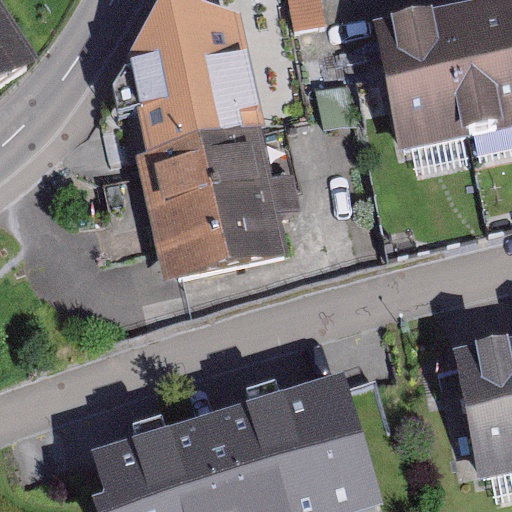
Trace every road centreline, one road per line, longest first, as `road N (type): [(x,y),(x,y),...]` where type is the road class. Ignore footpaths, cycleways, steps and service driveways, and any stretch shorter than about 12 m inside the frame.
road 1 (residential): [(0,424),(373,304),(511,270)]
road 2 (tertiary): [(0,151),(48,104),(113,0)]
